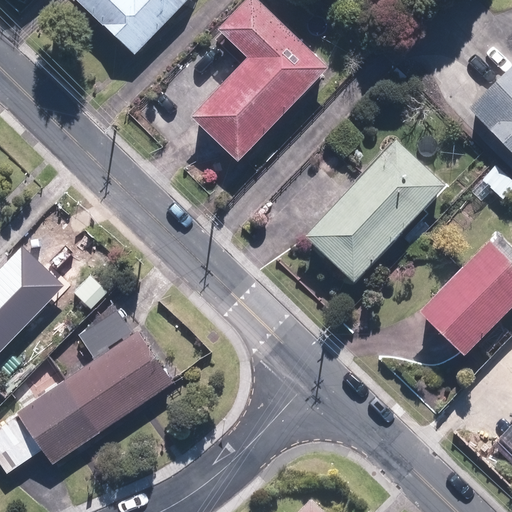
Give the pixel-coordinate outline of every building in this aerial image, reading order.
[(68,0),(111,40),(131,57),(183,3),(184,0),(68,0)] [(185,118),(232,163),(322,70),(249,0),(244,0),(213,33),(241,60),(185,118)] [(511,64),(465,110),(511,157),(511,156),(511,64)] [(440,189),(390,143),(344,193),(300,239),(350,285),(440,189)] [(511,193),(511,180),(491,163),(475,182),(503,205),(511,193)] [(511,302),(511,269),(484,243),(414,315),(459,358),(511,302)] [(0,364),(1,366),(8,359),(10,362),(27,348),(38,361),(51,350),(38,335),(58,319),(34,292),(45,283),(7,254),(0,261),(0,364)] [(48,469),(170,381),(127,322),(117,307),(73,338),(90,361),(0,426),(0,471),(6,479),(25,466),(39,456),(48,469)] [(315,511),(307,503),(298,511),(315,511)]
